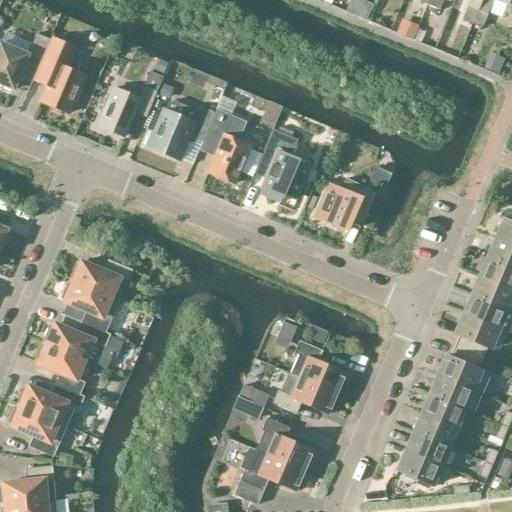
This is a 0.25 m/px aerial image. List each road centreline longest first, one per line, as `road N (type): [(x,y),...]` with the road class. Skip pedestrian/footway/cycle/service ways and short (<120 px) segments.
road 1 (residential): [(422,307),(82,165)]
road 2 (residential): [(339,511),(422,307)]
road 3 (residential): [(0,355),(82,165)]
